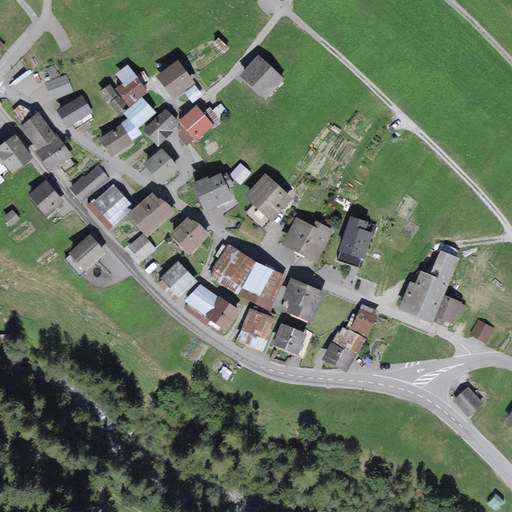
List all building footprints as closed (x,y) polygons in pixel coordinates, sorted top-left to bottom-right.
[(280,80),(257,59),(236,82),(259,102),(280,80)] [(167,104),(193,84),(175,60),(149,80),(167,104)] [(122,109),(143,96),(131,77),(126,70),(105,82),(122,109)] [(67,77),(43,88),(53,109),(77,98),(67,77)] [(192,101),(200,95),(194,86),(185,93),(192,101)] [(62,126),(83,115),(75,100),(54,111),(62,126)] [(133,132),(152,115),(138,100),(119,117),(133,132)] [(214,122),(200,108),(177,129),(191,144),(214,122)] [(137,136),(152,150),(173,128),(158,114),(137,136)] [(36,152),(53,140),(36,116),(19,128),(36,152)] [(102,140),(115,159),(136,145),(123,126),(102,140)] [(27,161),(9,138),(0,145),(0,173),(4,178),(9,174),(27,161)] [(66,159),(55,143),(38,155),(49,171),(66,159)] [(140,170),(159,185),(174,167),(155,152),(140,170)] [(240,166),(234,174),(241,180),(248,173),(240,166)] [(85,201),(109,179),(98,167),(74,189),(85,201)] [(228,199),(218,175),(188,187),(198,212),(228,199)] [(284,200),(261,177),(239,199),(250,210),(247,213),(259,225),(284,200)] [(59,205),(43,184),(29,194),(23,198),(40,220),(59,205)] [(108,227),(128,209),(108,186),(87,204),(108,227)] [(149,189),(122,217),(144,238),(172,211),(149,189)] [(304,225),(293,220),(278,250),(314,268),(332,231),(308,218),(304,225)] [(204,237),(182,220),(165,243),(186,260),(204,237)] [(360,227),(343,221),(332,254),(358,262),(368,229),(360,227)] [(98,254),(82,238),(59,262),(75,278),(98,254)] [(155,254),(142,238),(125,251),(139,267),(155,254)] [(201,277),(263,314),(286,277),(223,240),(201,277)] [(459,262),(438,253),(427,280),(417,276),(413,286),(402,282),(391,306),(427,322),(442,292),(449,286),(459,262)] [(176,300),(193,284),(174,265),(158,281),(176,300)] [(309,328),(321,298),(286,283),(278,303),(286,307),(282,317),(309,328)] [(201,320),(215,301),(196,287),(182,305),(201,320)] [(453,333),(465,308),(443,299),(431,324),(453,333)] [(233,314),(218,303),(203,324),(218,335),(233,314)] [(371,320),(355,311),(343,331),(361,340),(371,320)] [(261,352),(272,322),(246,312),(235,342),(261,352)] [(496,331),(478,321),(471,334),(488,344),(496,331)] [(300,338),(276,327),(267,349),(291,359),(300,338)] [(348,357),(358,340),(340,331),(337,336),(335,335),(330,345),(348,357)] [(350,358),(327,345),(317,364),(340,377),(350,358)] [(465,387),(449,401),(467,422),(484,408),(465,387)] [(511,410),(502,426),(511,432),(511,410)]
